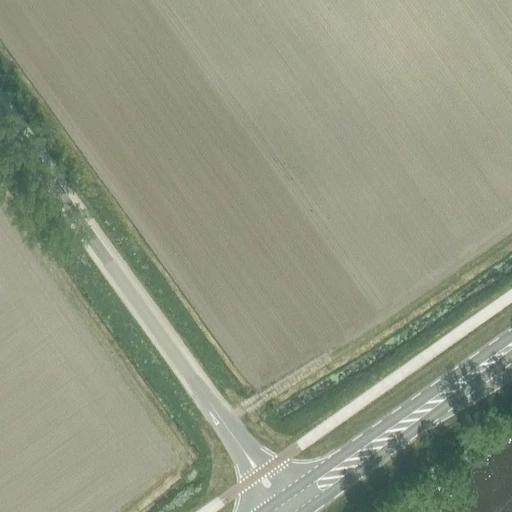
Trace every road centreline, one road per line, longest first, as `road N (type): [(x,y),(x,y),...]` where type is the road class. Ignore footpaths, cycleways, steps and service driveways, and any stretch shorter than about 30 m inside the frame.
road 1 (unclassified): [(239,448),(0,112)]
road 2 (primary): [(511,335),(288,493)]
road 3 (primary): [(307,511),(511,356)]
